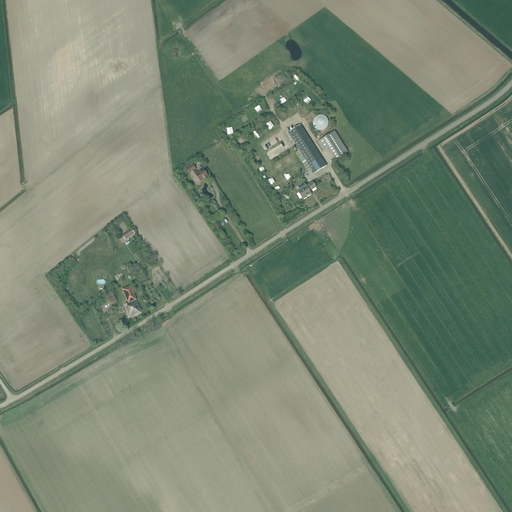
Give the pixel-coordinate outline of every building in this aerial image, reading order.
[(313,121),(313,123),(313,124),(313,125),(314,127),(315,128),(315,129),(317,130),(318,130),(319,131),(320,131),(322,131),(323,130),(324,130),(325,129),(326,128),(327,127),(328,126),(328,124),(328,123),(328,122),(328,120),(327,119),(327,118),(326,117),(325,116),(323,116),(322,115),(321,115),(319,115),(318,116),(317,116),(316,117),(315,118),(314,119),(313,120),(313,121)] [(301,125),(289,133),(300,150),(296,153),(307,170),(308,172),(312,170),(315,174),(327,166),(301,125)] [(335,131),(317,142),(323,151),(327,148),(335,161),(348,152),(335,131)] [(192,165),(187,169),(190,173),(197,182),(199,180),(201,182),(205,178),(205,177),(207,176),(203,170),(198,174),(195,170),(195,169),(192,165)] [(304,183),(297,187),(300,191),(298,193),(303,200),(311,195),(309,192),(316,187),(313,183),(306,187),(304,183)] [(133,231),(124,237),(126,240),(135,234),(133,231)] [(131,286),(122,290),(128,304),(124,305),(129,319),(142,314),(142,313),(143,312),(141,309),(140,309),(131,286)]
